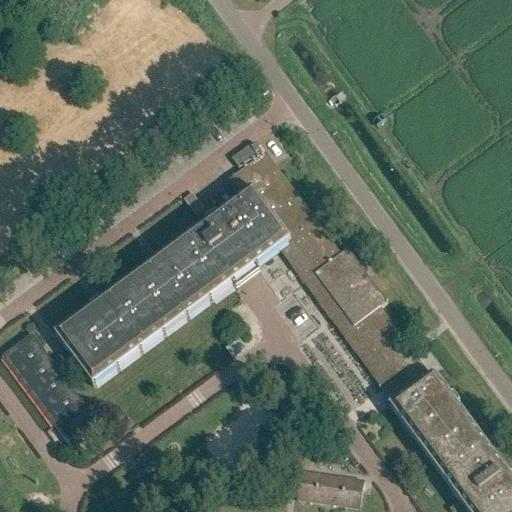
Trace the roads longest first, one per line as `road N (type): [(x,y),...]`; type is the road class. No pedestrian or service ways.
road 1 (residential): [(405,511),(289,351),(273,346),(77,488)]
road 2 (unclassified): [(511,399),(293,102)]
road 3 (residential): [(0,320),(293,102)]
road 4 (unclassified): [(293,102),(217,0)]
road 5 (residential): [(77,488),(0,391)]
